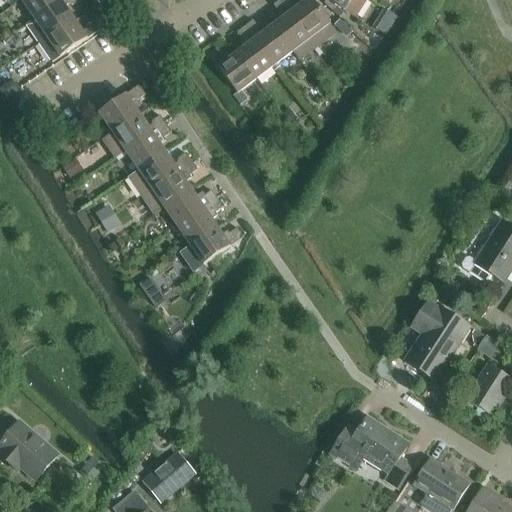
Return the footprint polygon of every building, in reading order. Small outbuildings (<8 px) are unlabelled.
[(65,0),(24,0),(21,2),(32,18),(29,20),(31,23),(65,0)] [(74,22),(65,9),(68,7),(72,8),(80,2),(79,0),(65,0),(31,23),(27,27),(39,46),(74,22)] [(300,8),(293,0),(283,0),(282,1),(318,50),(337,36),(310,0),(300,8)] [(367,0),(324,0),(355,20),(368,0),(367,0)] [(318,50),(282,1),(274,8),(279,15),(284,16),(286,19),(274,28),(293,54),(301,63),(318,50)] [(52,65),(101,32),(95,23),(86,28),(85,32),(82,34),(74,22),(39,46),(52,65)] [(274,28),(261,38),(259,35),(259,31),(253,23),(245,29),(277,71),(280,69),(278,65),(293,54),(274,28)] [(277,71),(245,29),(237,35),(242,42),(240,44),(244,50),(237,56),(257,81),(272,70),(274,73),(277,71)] [(222,57),(217,50),(208,57),(237,95),(233,98),(240,108),(248,102),(242,93),(257,81),(237,56),(230,62),(225,55),(222,57)] [(6,86),(0,90),(0,91),(7,101),(13,97),(21,91),(17,85),(9,84),(6,86)] [(113,135),(139,117),(130,104),(133,102),(138,103),(146,97),(140,88),(96,118),(99,122),(102,120),(113,135)] [(289,110),(282,116),(289,126),(297,121),(289,110)] [(139,117),(113,135),(102,142),(115,161),(122,156),(166,126),(160,118),(152,123),(151,128),(148,130),(139,117)] [(166,126),(122,156),(125,159),(128,157),(139,173),(165,154),(160,147),(166,143),(163,140),(172,135),(166,126)] [(142,198),(192,164),(186,155),(178,161),(177,165),(174,167),(165,154),(139,173),(129,179),(142,198)] [(76,161),(62,170),(68,179),(82,171),(76,161)] [(192,164),(142,198),(155,217),(164,210),(191,192),(186,184),(192,180),(190,177),(197,172),(192,164)] [(200,205),(191,192),(164,210),(175,226),(172,228),(174,231),(218,201),(212,193),(204,199),(203,203),(200,205)] [(216,215),(223,210),(218,201),(174,231),(176,235),(180,232),(190,248),(217,229),(212,222),(218,218),(216,215)] [(110,207),(97,215),(102,225),(115,217),(110,207)] [(102,225),(108,235),(121,227),(115,217),(102,225)] [(511,229),(501,223),(476,262),(470,259),(466,259),(462,265),(463,269),(488,285),(493,276),(504,284),(511,271),(511,229)] [(228,233),(222,237),(217,229),(190,248),(201,263),(198,266),(200,270),(244,240),(238,230),(230,236),(228,233)] [(150,280),(140,288),(148,299),(158,291),(150,280)] [(470,328),(440,309),(439,311),(428,304),(412,330),(423,337),(405,364),(435,384),(470,328)] [(509,353),(486,339),(478,351),(501,366),(509,353)] [(511,387),(511,382),(488,368),(467,402),(492,418),(511,387)] [(412,469),(400,461),(408,447),(367,421),(357,435),(348,429),(330,457),(337,461),(338,460),(350,468),(349,470),(356,474),(365,461),(390,477),(386,483),(398,491),(412,469)] [(55,463),(18,428),(12,435),(9,432),(4,432),(0,436),(0,444),(2,446),(0,447),(0,463),(14,476),(18,472),(34,487),(55,463)] [(178,454),(143,485),(161,506),(197,477),(178,454)] [(431,461),(413,488),(425,496),(419,504),(431,511),(450,511),(453,511),(470,486),(431,461)] [(510,511),(482,494),(470,511),(510,511)]
